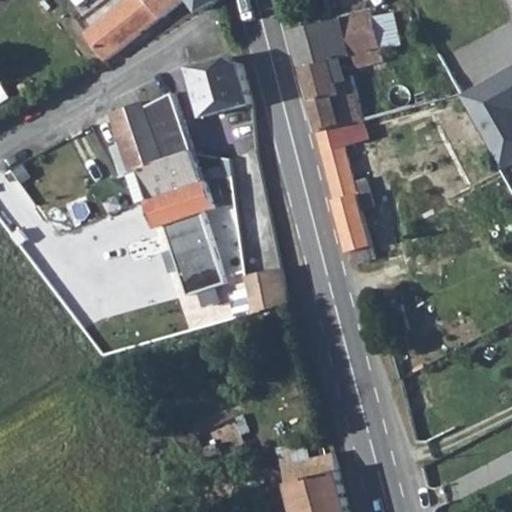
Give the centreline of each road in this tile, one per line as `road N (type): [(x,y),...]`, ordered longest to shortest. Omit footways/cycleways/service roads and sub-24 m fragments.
road 1 (primary): [(256,0),(388,511)]
road 2 (unknown): [(288,121),(241,127),(228,275),(206,305),(178,314),(100,304),(0,177)]
road 3 (residential): [(0,151),(196,41)]
